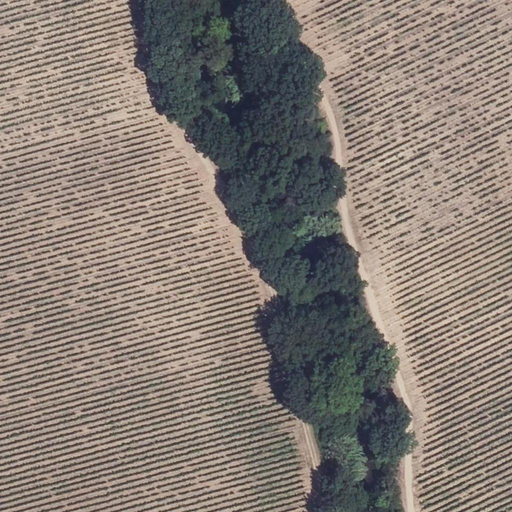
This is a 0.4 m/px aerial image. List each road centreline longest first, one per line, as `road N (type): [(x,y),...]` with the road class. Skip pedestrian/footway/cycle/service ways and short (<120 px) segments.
road 1 (track): [(307,511),(310,473),(244,251),(185,129),(144,23),(145,0)]
road 2 (track): [(276,0),(334,155),(409,400),(418,511)]
